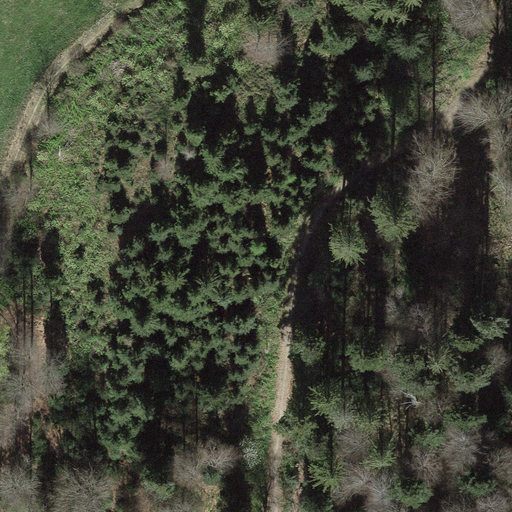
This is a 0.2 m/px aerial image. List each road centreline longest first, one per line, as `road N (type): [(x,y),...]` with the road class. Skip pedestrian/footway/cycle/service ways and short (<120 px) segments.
road 1 (track): [(274,511),(271,418),(296,251),(313,204),(443,107),(468,78),(503,0)]
road 2 (track): [(0,216),(50,84),(142,0)]
